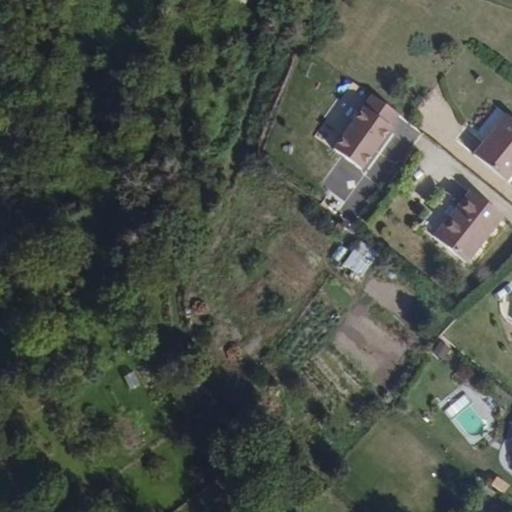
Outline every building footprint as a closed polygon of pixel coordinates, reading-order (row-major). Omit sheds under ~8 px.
[(105,29),(111,0),(70,0),(27,123),(66,137),(105,29)] [(140,84),(167,0),(125,0),(88,113),(123,128),(137,83),(140,84)] [(125,129),(164,143),(184,82),(211,0),(167,0),(140,84),(125,129)] [(212,0),(163,156),(191,165),(240,14),(244,0),(212,0)] [(282,9),(260,0),(244,0),(240,14),(247,14),(269,23),(276,25),(282,9)] [(414,14),(424,0),(406,0),(403,5),(414,14)] [(219,174),(269,23),(247,14),(196,167),(219,174)] [(329,149),(360,170),(399,114),(368,93),(329,149)] [(504,183),(511,172),(511,122),(504,116),(472,157),(504,183)] [(431,239),(458,205),(440,190),(412,223),(431,239)] [(464,265),(502,219),(469,192),(458,205),(431,239),(464,265)] [(503,493),(509,486),(498,477),(491,484),(503,493)]
